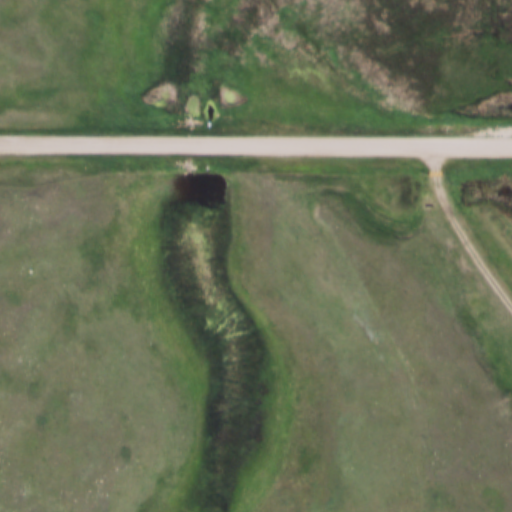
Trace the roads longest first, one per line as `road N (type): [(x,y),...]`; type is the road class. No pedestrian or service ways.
road 1 (residential): [(511,139),(0,138)]
road 2 (track): [(511,296),(448,200),(434,139)]
